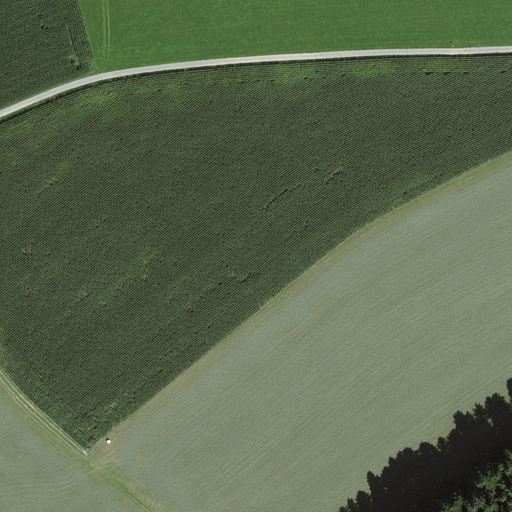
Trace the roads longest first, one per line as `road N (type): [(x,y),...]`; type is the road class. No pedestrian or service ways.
road 1 (unclassified): [(0,115),(121,74),(511,50)]
road 2 (track): [(148,511),(27,407),(0,372)]
